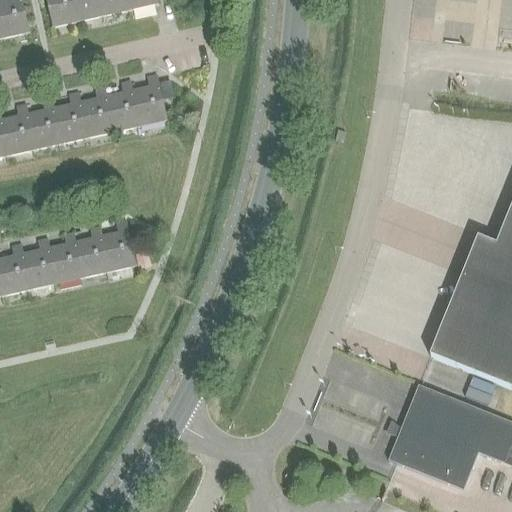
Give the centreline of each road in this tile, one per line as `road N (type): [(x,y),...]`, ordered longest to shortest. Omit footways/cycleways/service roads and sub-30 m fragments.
road 1 (unclassified): [(398,0),(382,142),(350,265),(287,425),(262,449),(238,452),(171,422)]
road 2 (secondary): [(171,422),(218,329),(267,173),(286,98),(295,0)]
road 3 (residential): [(0,81),(186,41)]
